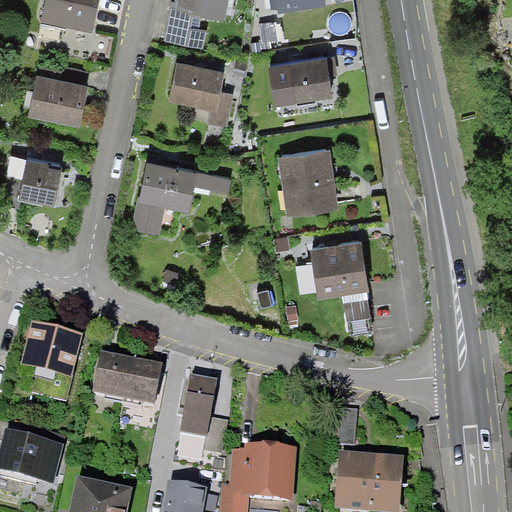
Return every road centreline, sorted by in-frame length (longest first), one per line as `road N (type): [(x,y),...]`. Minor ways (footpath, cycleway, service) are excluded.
road 1 (residential): [(80,279),(338,373),(458,384)]
road 2 (primary): [(458,384),(405,0)]
road 3 (residential): [(140,0),(80,279)]
road 4 (residential): [(370,0),(407,261)]
road 5 (primary): [(472,511),(458,384)]
